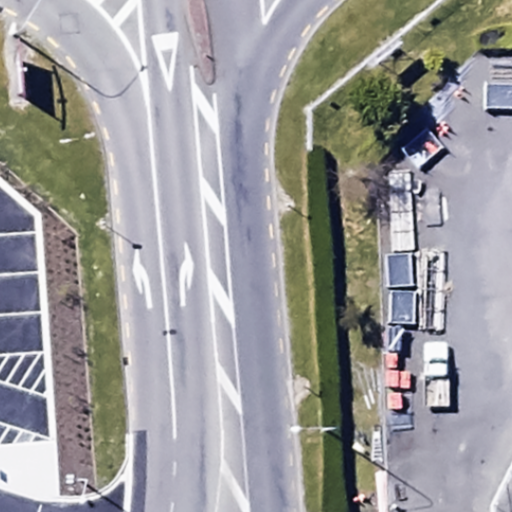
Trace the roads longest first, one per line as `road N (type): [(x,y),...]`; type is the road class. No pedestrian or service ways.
road 1 (unclassified): [(436,246),(340,413),(297,511)]
road 2 (unclassified): [(184,511),(198,431),(200,348),(184,234)]
road 3 (trunk): [(436,246),(366,273),(287,277),(212,254),(184,234)]
road 4 (unknown): [(141,199),(152,0)]
road 5 (trunk): [(104,143),(84,67),(89,0)]
road 6 (unknown): [(252,113),(253,150),(184,234)]
road 7 (trunk): [(104,143),(39,71),(0,43)]
road 8 (unknown): [(252,113),(304,0)]
road 9 (trunk): [(184,234),(141,199),(104,143)]
